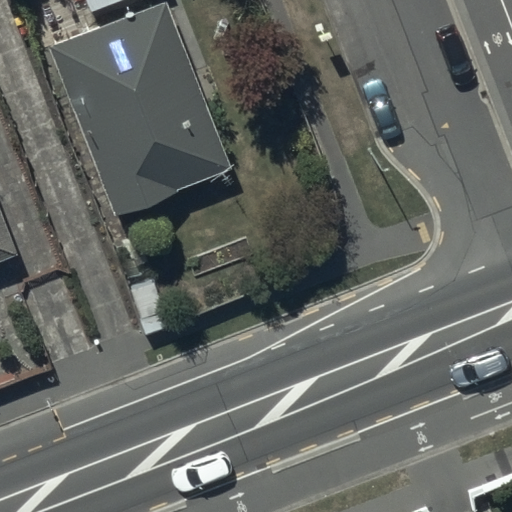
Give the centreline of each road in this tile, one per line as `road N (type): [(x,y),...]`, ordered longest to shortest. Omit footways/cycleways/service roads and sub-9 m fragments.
road 1 (secondary): [(17,511),(511,309)]
road 2 (residential): [(511,277),(402,0)]
